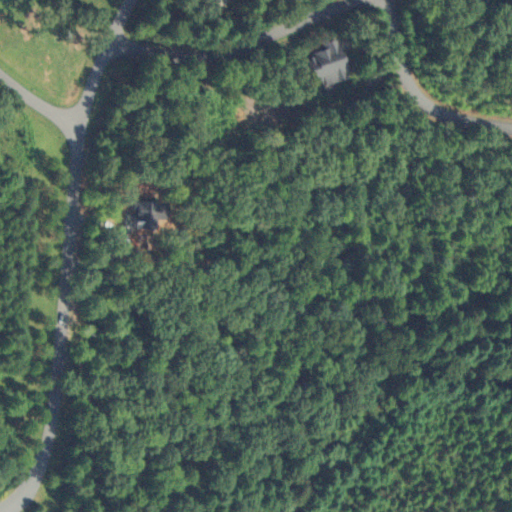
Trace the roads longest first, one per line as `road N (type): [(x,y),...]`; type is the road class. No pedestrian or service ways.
road 1 (residential): [(0,511),(16,501),(76,120),(128,0)]
road 2 (residential): [(105,47),(202,56),(360,0)]
road 3 (residential): [(380,0),(396,71),(411,95),(457,118),(511,126)]
